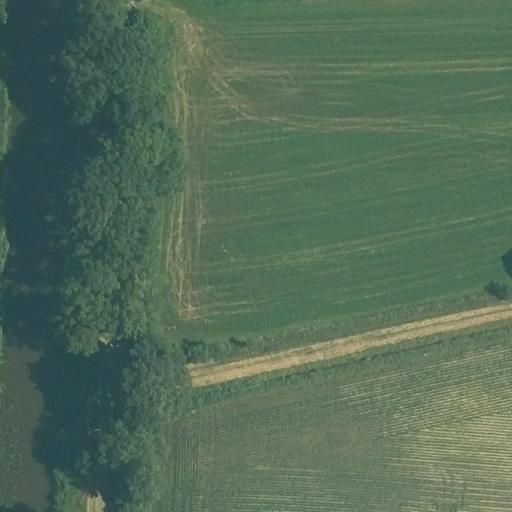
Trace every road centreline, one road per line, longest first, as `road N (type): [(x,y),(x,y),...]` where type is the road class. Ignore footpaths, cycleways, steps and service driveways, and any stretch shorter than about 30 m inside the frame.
road 1 (unclassified): [(113,0),(100,511)]
road 2 (track): [(101,380),(511,305)]
